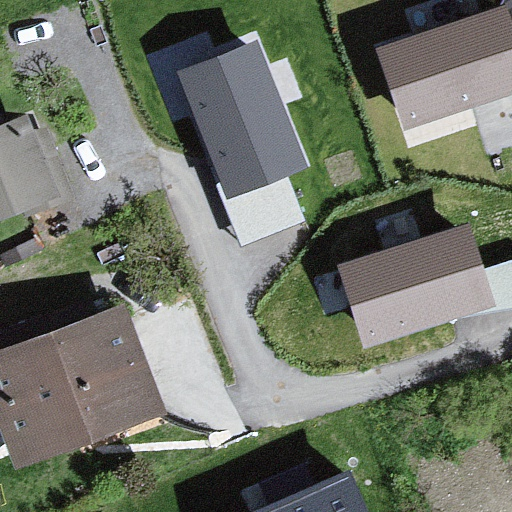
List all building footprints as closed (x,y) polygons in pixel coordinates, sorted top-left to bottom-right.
[(511,29),(504,6),(382,46),(407,122),(511,87),(511,29)] [(259,40),(176,72),(226,199),(309,167),(259,40)] [(22,114),(0,121),(0,229),(76,203),(57,148),(47,136),(29,137),(22,114)] [(471,221),(336,262),(363,347),(498,306),(471,221)] [(125,304),(0,351),(0,410),(21,465),(166,410),(125,304)] [(370,511),(351,467),(247,511),(370,511)]
